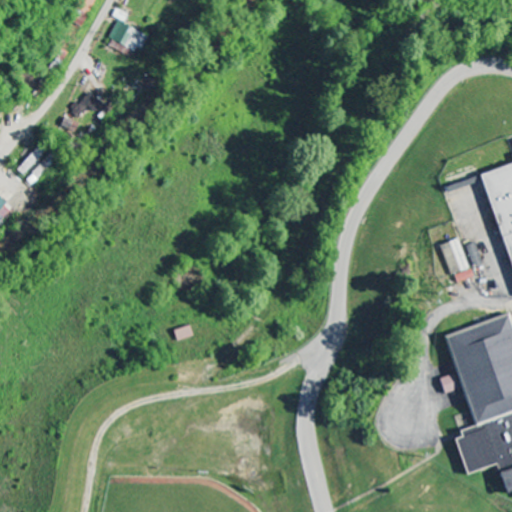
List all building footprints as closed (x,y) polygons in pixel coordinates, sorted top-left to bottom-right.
[(80,0),(70,20),(82,27),(96,0),(80,0)] [(148,38),(117,22),(108,38),(139,55),(148,38)] [(100,104),(88,94),(71,113),(78,120),(89,109),(93,112),(100,104)] [(58,130),(73,136),(78,124),(63,118),(58,130)] [(511,140),(510,141),(511,145),(511,159),(474,172),(511,288),(511,140)] [(0,219),(10,209),(0,200),(0,219)] [(440,330),(448,377),(437,378),(440,394),(460,391),(466,426),(453,438),(459,473),(493,467),(497,492),(511,489),(511,315),(509,316),(507,318),(508,319),(440,330)] [(191,337),(188,326),(171,331),(175,342),(191,337)]
